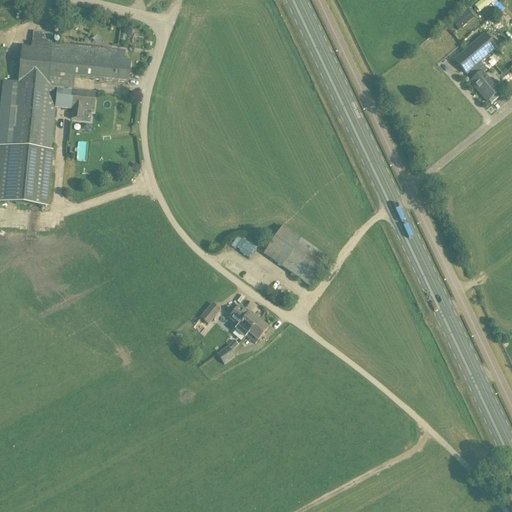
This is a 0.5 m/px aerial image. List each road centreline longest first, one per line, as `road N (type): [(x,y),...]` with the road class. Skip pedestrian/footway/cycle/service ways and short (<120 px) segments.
road 1 (unclassified): [(505,511),(413,416),(204,255),(168,217),(148,168),(144,109),(161,40),(153,22),(83,0)]
road 2 (primary): [(511,462),(291,0)]
road 3 (unclassified): [(511,406),(319,0)]
road 4 (track): [(293,322),(374,216),(412,196)]
